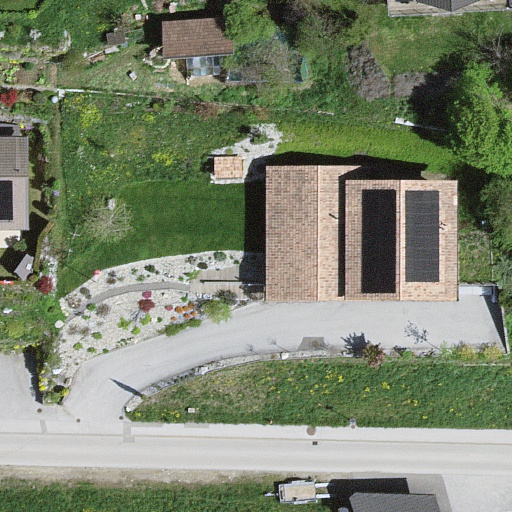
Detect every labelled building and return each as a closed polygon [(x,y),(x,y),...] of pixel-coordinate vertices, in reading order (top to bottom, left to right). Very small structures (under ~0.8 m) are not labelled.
[(377,0),(378,3),(413,2),(430,11),(451,8),(483,5),(488,0),(377,0)] [(224,8),(165,14),(169,47),(228,40),(224,8)] [(0,235),(19,236),(20,141),(0,140),(0,235)] [(362,172),(262,168),(271,309),(350,307),(343,182),(361,182),(362,172)] [(361,182),(343,182),(350,307),(458,310),(460,184),(361,182)] [(479,275),(480,329),(500,328),(500,275),(479,275)] [(357,511),(442,511),(439,500),(353,495),(357,511)]
